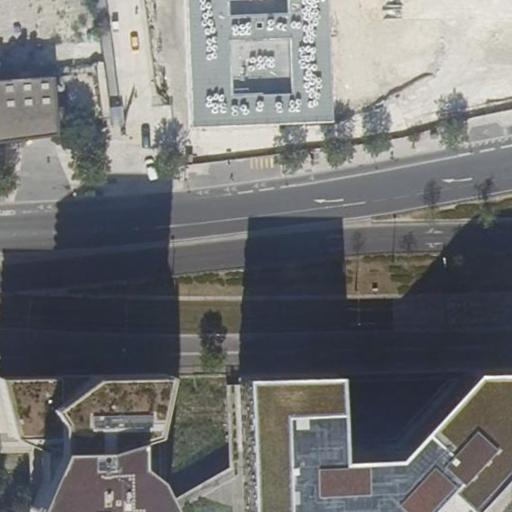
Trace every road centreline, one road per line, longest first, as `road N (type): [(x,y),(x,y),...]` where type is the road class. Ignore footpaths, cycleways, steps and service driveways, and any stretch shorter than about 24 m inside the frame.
road 1 (primary): [(511,163),(320,201),(0,232)]
road 2 (primary): [(0,277),(511,233)]
